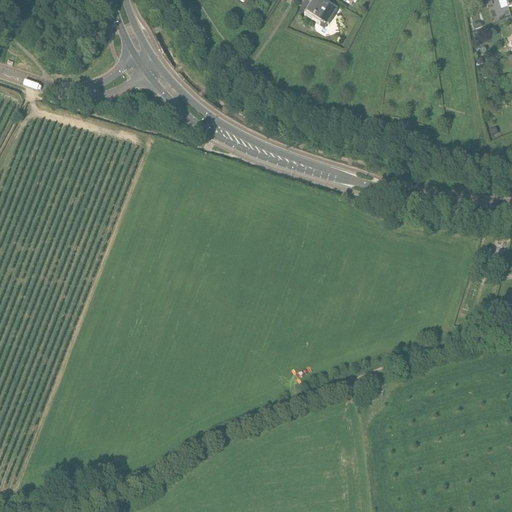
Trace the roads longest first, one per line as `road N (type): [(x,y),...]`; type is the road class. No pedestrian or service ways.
road 1 (track): [(26,511),(130,483),(207,439),(381,369),(511,331)]
road 2 (secondary): [(316,170),(208,116),(151,58)]
road 3 (secondary): [(145,71),(214,135),(316,170)]
road 4 (secondary): [(511,207),(432,200),(316,170)]
